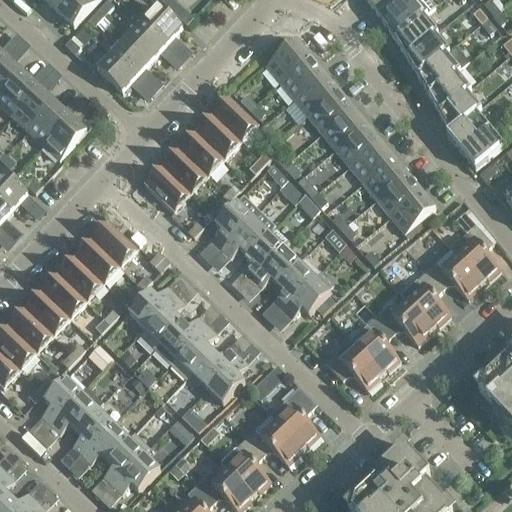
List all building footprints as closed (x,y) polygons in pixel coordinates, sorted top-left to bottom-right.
[(43,0),(43,1),(58,16),(73,0),(43,0)] [(99,0),(73,0),(58,16),(75,32),(102,2),(99,0)] [(402,0),(367,0),(366,1),(379,20),(402,0)] [(425,20),(436,12),(426,0),(413,0),(383,25),(396,44),(425,20)] [(99,14),(106,20),(115,10),(108,4),(99,14)] [(485,9),(493,20),(500,14),(492,4),(485,9)] [(172,14),(182,24),(188,17),(178,8),(172,14)] [(158,10),(143,26),(169,50),(184,33),(158,10)] [(482,29),(489,23),(480,13),(474,18),(482,29)] [(99,14),(90,24),(96,30),(106,20),(99,14)] [(500,14),(493,20),(502,30),(509,24),(500,14)] [(438,36),(425,20),(396,44),(407,62),(438,36)] [(489,23),(482,29),(491,39),(498,34),(489,23)] [(169,50),(143,26),(128,42),(154,66),(169,50)] [(20,36),(5,49),(17,63),(32,49),(20,36)] [(419,81),(450,55),(437,39),(439,37),(438,36),(407,62),(419,81)] [(179,72),(194,56),(178,41),(163,57),(179,72)] [(128,42),(113,58),(139,82),(154,66),(128,42)] [(66,50),(76,59),(82,53),(72,43),(66,50)] [(503,50),(511,59),(511,46),(510,44),(503,50)] [(298,46),(267,71),(281,88),(312,63),(298,46)] [(0,54),(0,70),(8,62),(0,54)] [(451,56),(450,55),(419,81),(430,99),(461,74),(448,58),(451,56)] [(139,82),(113,58),(98,74),(124,98),(139,82)] [(8,62),(0,70),(0,102),(24,77),(8,62)] [(312,63),(281,88),(295,105),(326,80),(312,63)] [(51,93),(63,77),(48,66),(36,82),(51,93)] [(430,99),(441,119),(472,93),(459,77),(462,75),(461,74),(430,99)] [(24,77),(0,102),(0,109),(12,121),(40,91),(24,77)] [(326,80),(295,105),(309,122),(340,96),(326,80)] [(40,91),(12,121),(28,135),(55,106),(40,91)] [(448,139),(448,140),(482,112),(469,96),(472,94),(472,93),(441,119),(451,137),(448,139)] [(340,96),(309,122),(323,138),(354,113),(340,96)] [(242,107),(252,116),(258,110),(248,101),(242,107)] [(230,102),(213,120),(242,148),(259,130),(230,102)] [(55,106),(28,135),(44,150),(71,121),(55,106)] [(258,110),(252,116),(261,126),(268,119),(258,110)] [(448,140),(462,157),(492,133),(478,117),(483,113),(482,112),(448,140)] [(354,113),(323,138),(336,155),(367,130),(354,113)] [(213,120),(196,137),(225,165),(242,148),(213,120)] [(71,121),(44,150),(61,166),(88,136),(92,132),(83,124),(79,128),(71,121)] [(367,130),(336,155),(350,172),(381,146),(367,130)] [(274,132),(268,139),(276,146),(279,149),(285,143),(274,132)] [(462,157),(476,174),(506,150),(492,133),(462,157)] [(196,137),(180,155),(209,182),(225,165),(196,137)] [(318,158),(327,150),(331,155),(334,152),(323,139),(311,148),(318,158)] [(267,155),(259,164),(265,170),(274,161),(282,152),(279,149),(276,146),(267,155)] [(381,146),(350,172),(364,188),(395,163),(381,146)] [(180,155),(163,172),(192,200),(209,182),(180,155)] [(7,158),(1,165),(11,174),(17,168),(7,158)] [(286,174),(293,168),(284,158),(277,164),(286,174)] [(395,163),(364,188),(378,205),(409,180),(395,163)] [(265,170),(259,164),(250,173),(256,179),(265,170)] [(302,178),(293,168),(286,174),(295,184),(302,178)] [(491,170),(480,179),(486,186),(496,177),(491,170)] [(192,200),(163,172),(146,190),(175,217),(192,200)] [(29,199),(4,175),(0,179),(0,202),(14,216),(29,199)] [(319,197),(310,187),(304,180),(298,186),(313,203),(319,197)] [(409,180),(378,205),(391,221),(421,195),(409,180)] [(36,198),(37,197),(42,191),(32,182),(26,189),(36,198)] [(234,189),(225,198),(232,204),(240,195),(234,189)] [(303,201),(297,195),(291,201),(297,207),(303,201)] [(421,195),(391,221),(406,239),(437,214),(421,195)] [(328,207),(319,197),(313,203),(322,213),(328,207)] [(232,204),(225,198),(217,207),(223,213),(232,204)] [(222,255),(261,215),(245,200),(216,229),(223,236),(213,246),(222,255)] [(306,201),(304,203),(299,208),(313,224),(321,217),(306,201)] [(0,230),(14,216),(0,202),(0,230)] [(248,260),(275,232),(276,230),(261,215),(222,255),(232,264),(241,253),(248,260)] [(468,239),(452,253),(459,260),(486,290),(502,275),(485,257),(494,249),(477,230),(465,217),(456,225),(468,239)] [(342,235),(348,229),(339,219),(333,225),(342,235)] [(110,227),(93,245),(121,273),(139,255),(110,227)] [(189,236),(190,237),(195,242),(204,233),(198,227),(189,236)] [(358,239),(348,229),(342,235),(351,245),(358,239)] [(275,232),(248,260),(254,266),(244,276),(253,285),(285,252),(290,247),(275,232)] [(334,235),(326,242),(340,257),(347,250),(334,235)] [(93,245),(76,262),(105,290),(121,273),(93,245)] [(285,252),(253,285),(263,294),(272,283),(279,290),(300,267),(285,252)] [(375,271),(381,265),(372,255),(366,261),(375,271)] [(160,257),(154,264),(151,267),(162,277),(171,268),(160,257)] [(469,305),(486,290),(459,260),(443,275),(436,268),(427,276),(444,295),(453,287),(469,305)] [(76,262),(59,279),(88,307),(105,290),(76,262)] [(305,262),(300,267),(279,290),(285,296),(276,306),(285,315),(321,277),(305,262)] [(409,306),(435,336),(452,321),(435,302),(444,295),(427,276),(418,284),(424,292),(409,306)] [(321,277),(285,315),(294,324),(304,313),(310,320),(317,313),(323,319),(332,310),(326,304),(337,292),(321,277)] [(59,279),(43,296),(71,324),(88,307),(59,279)] [(147,279),(138,289),(144,295),(153,285),(147,279)] [(144,295),(138,289),(129,297),(136,304),(144,295)] [(152,296),(130,318),(146,334),(177,301),(168,292),(159,303),(152,296)] [(43,296),(26,314),(55,342),(71,324),(43,296)] [(177,301),(146,334),(141,339),(156,354),(183,326),(177,320),(187,310),(177,301)] [(419,351),(435,336),(409,306),(401,313),(390,309),(377,322),(394,340),(402,332),(419,351)] [(202,319),(216,334),(228,324),(214,308),(202,319)] [(26,314),(9,331),(38,359),(55,342),(26,314)] [(114,314),(105,323),(111,329),(120,320),(114,314)] [(183,326),(156,354),(172,369),(209,331),(199,322),(190,333),(183,326)] [(377,322),(368,330),(364,334),(367,344),(358,352),(385,381),(402,366),(385,348),(394,340),(377,322)] [(102,338),(111,329),(105,323),(96,332),(102,338)] [(9,331),(0,340),(0,355),(21,376),(38,359),(9,331)] [(209,331),(172,369),(187,384),(193,378),(193,379),(214,356),(208,350),(218,340),(209,331)] [(369,396),(385,381),(358,352),(352,344),(327,367),(344,386),(352,378),(369,396)] [(98,347),(88,362),(105,374),(115,359),(98,347)] [(511,349),(502,359),(502,364),(506,369),(479,394),(511,429),(511,349)] [(214,356),(193,379),(208,394),(240,361),(231,352),(221,363),(214,356)] [(21,376),(0,355),(0,389),(4,394),(21,376)] [(71,357),(63,366),(69,373),(78,364),(71,357)] [(240,361),(208,394),(224,409),(246,387),(239,380),(249,370),(240,361)] [(277,404),(281,408),(297,391),(277,370),(253,394),(269,411),(277,404)] [(47,383),(38,392),(44,398),(54,389),(47,383)] [(67,383),(46,405),(53,412),(43,422),(52,431),(85,397),(78,390),(76,392),(67,383)] [(44,398),(38,392),(29,401),(36,407),(44,398)] [(300,392),(286,405),(271,420),(278,427),(305,456),(322,441),(309,427),(309,419),(318,410),(300,392)] [(77,436),(99,414),(104,408),(88,393),(85,397),(52,431),(61,440),(71,430),(77,436)] [(162,411),(156,417),(161,421),(167,415),(162,411)] [(99,414),(77,436),(84,442),(74,452),(83,461),(114,429),(99,414)] [(206,431),(196,421),(191,426),(186,421),(184,423),(189,427),(190,427),(200,437),(206,431)] [(225,421),(215,431),(223,439),(233,430),(225,421)] [(256,435),(247,443),(264,462),(272,454),(289,471),(305,456),(278,427),(262,442),(256,435)] [(114,429),(83,461),(92,470),(102,460),(108,466),(130,444),(114,429)] [(130,444),(108,466),(115,472),(105,482),(114,491),(145,459),(150,453),(135,439),(130,444)] [(180,443),(166,456),(173,463),(186,449),(180,443)] [(229,474),(256,503),(272,487),(256,470),(264,462),(247,443),(237,452),(222,467),(229,474)] [(405,449),(372,479),(372,485),(376,489),(351,511),(448,511),(429,491),(435,486),(428,479),(431,477),(405,449)] [(145,459),(114,491),(123,500),(133,490),(140,496),(161,474),(145,459)] [(181,465),(180,471),(185,474),(190,472),(191,466),(186,463),(181,465)] [(176,468),(170,475),(178,483),(185,477),(176,468)] [(207,482),(197,490),(215,509),(223,500),(234,511),(246,511),(256,503),(229,474),(213,489),(207,482)] [(0,511),(3,511),(13,503),(6,496),(16,486),(7,477),(0,484),(0,511)] [(188,511),(211,511),(215,509),(197,490),(188,499),(195,506),(188,511)] [(33,511),(38,508),(29,499),(19,509),(13,503),(3,511),(33,511)]
